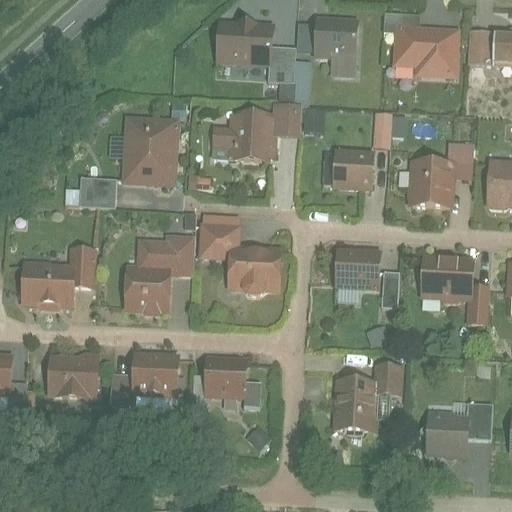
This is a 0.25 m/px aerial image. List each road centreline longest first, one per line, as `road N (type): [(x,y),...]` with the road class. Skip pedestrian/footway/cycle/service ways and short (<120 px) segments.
road 1 (residential): [(291,335),(304,224),(511,230)]
road 2 (residential): [(291,335),(0,320)]
road 3 (residential): [(0,480),(281,485)]
road 4 (residential): [(281,485),(511,495)]
road 5 (residential): [(281,485),(291,335)]
road 6 (tertiary): [(100,0),(0,90)]
